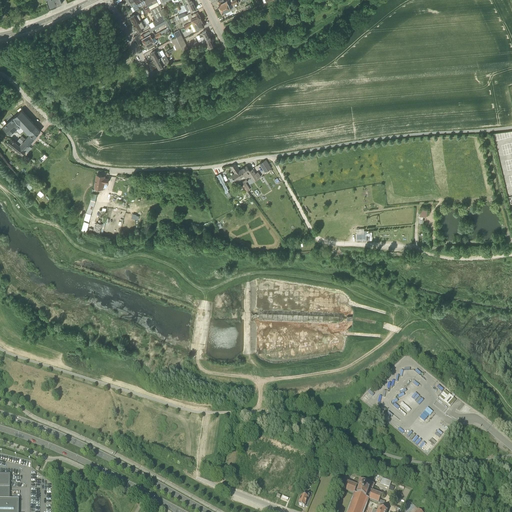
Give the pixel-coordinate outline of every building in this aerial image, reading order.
[(136,3),(134,0),(126,0),(129,4),(131,3),(135,11),(136,10),(138,11),(140,10),(136,3)] [(192,0),(184,4),(187,10),(190,9),(191,10),(196,8),(192,0)] [(231,3),(230,2),(229,0),(227,0),(224,2),(223,0),(221,0),(217,2),(219,4),(218,5),(220,9),(229,5),(231,3)] [(153,14),(161,9),(159,5),(151,9),(153,14)] [(229,5),(220,9),(222,13),(223,13),(224,15),(232,12),(229,5)] [(155,26),(166,20),(161,9),(153,14),(156,20),(153,22),(155,26)] [(185,11),(180,14),(178,15),(175,17),(177,20),(179,19),(179,18),(186,15),(185,11)] [(192,15),(193,18),(191,19),(192,22),(190,23),(191,24),(193,23),(201,19),(199,15),(198,12),(192,15)] [(134,24),(141,20),(138,15),(136,16),(135,14),(130,17),(134,24)] [(141,20),(134,24),(138,32),(148,26),(144,19),(141,20)] [(199,29),(204,26),(203,23),(201,19),(193,23),(195,28),(196,30),(199,29)] [(144,43),(152,38),(153,38),(155,37),(154,35),(155,35),(153,31),(166,24),(168,28),(157,34),(159,37),(161,35),(161,34),(171,28),(169,24),(167,21),(166,20),(155,26),(149,29),(150,32),(149,32),(149,31),(141,36),(142,38),(144,43)] [(176,37),(179,42),(184,39),(179,30),(174,32),(176,37)] [(200,36),(203,42),(210,38),(207,30),(202,32),(202,34),(200,36)] [(177,49),(181,47),(179,42),(176,37),(172,40),(177,49)] [(152,38),(144,43),(147,47),(148,49),(156,44),(155,42),(153,38),(152,38)] [(210,38),(203,42),(205,47),(208,46),(209,48),(214,45),(210,38)] [(184,39),(179,42),(181,47),(183,51),(188,48),(184,39)] [(150,53),(155,61),(162,57),(159,51),(156,52),(155,51),(150,53)] [(165,55),(162,57),(155,61),(159,68),(163,66),(162,64),(168,60),(165,55)] [(40,131),(21,110),(4,126),(10,134),(18,127),(21,130),(23,128),(29,135),(23,141),(20,138),(16,143),(11,139),(7,143),(22,155),(29,146),(28,146),(40,131)] [(46,154),(39,159),(42,162),(49,157),(46,154)] [(266,160),(260,164),(265,172),(271,168),(266,160)] [(243,175),(244,175),(241,170),(240,171),(235,164),(231,166),(236,173),(231,176),(235,181),(243,175)] [(258,178),(260,177),(258,172),(255,174),(252,169),(250,171),(247,166),(241,170),(244,175),(243,175),(245,178),(251,174),(255,180),(258,178)] [(97,174),(95,188),(101,189),(102,182),(108,183),(108,179),(102,178),(103,175),(97,174)] [(228,190),(223,180),(220,174),(215,176),(227,198),(231,196),(229,192),(228,193),(227,191),(228,190)] [(86,212),(91,214),(96,201),(95,201),(91,199),(86,212)] [(439,397),(450,406),(456,400),(453,398),(451,396),(445,391),(439,397)] [(428,408),(418,419),(423,423),(432,412),(428,408)] [(275,491),(293,497),(302,468),(299,467),(302,457),(305,459),(308,452),(302,450),(301,452),(294,450),(295,447),(269,438),(268,440),(257,436),(255,441),(250,439),(237,481),(242,483),(244,477),(253,480),(251,485),(267,490),(266,493),(274,495),(275,491)] [(0,511),(18,511),(19,499),(10,499),(10,474),(0,473),(0,511)] [(365,511),(369,502),(378,505),(381,495),(372,491),(375,485),(360,479),(357,486),(347,482),(344,490),(354,494),(347,511),(365,511)] [(311,497),(312,494),(309,493),(308,496),(306,495),(306,497),(302,496),(298,505),(305,507),(308,500),(310,497),(311,497)] [(381,495),(378,505),(380,505),(377,511),(386,511),(387,511),(388,508),(383,506),(385,502),(380,500),(382,495),(381,495)]
